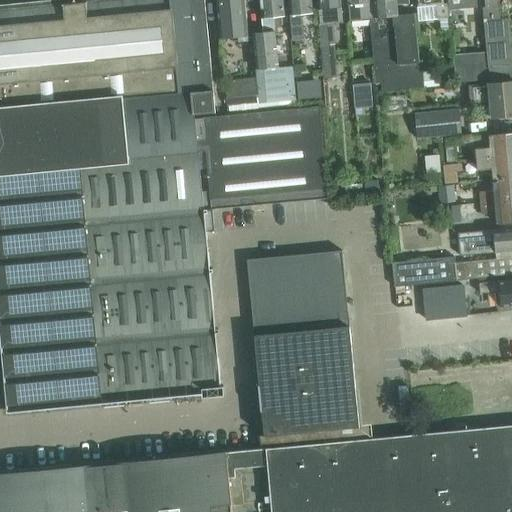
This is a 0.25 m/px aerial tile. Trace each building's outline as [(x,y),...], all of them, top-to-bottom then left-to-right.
[(0,157),(129,146),(130,158),(197,152),(196,138),(194,114),(214,113),(203,0),(106,0),(0,10),(0,157)] [(237,43),(247,42),(243,0),(214,0),(219,39),(237,38),(237,43)] [(259,0),(262,30),(274,29),(272,17),(284,15),(282,0),(259,0)] [(292,40),(296,39),(303,39),(302,25),(301,25),(299,14),(311,13),(310,0),(287,0),(291,31),(292,40)] [(316,0),(319,24),(323,79),(338,78),(333,24),(341,23),(340,6),(339,0),(316,0)] [(347,0),(349,19),(359,18),(358,3),(374,2),(373,0),(347,0)] [(381,91),(424,88),(441,86),(439,70),(422,72),(421,62),(418,62),(415,34),(419,33),(417,14),(398,16),(397,5),(408,4),(407,0),(373,0),(374,2),(375,18),(369,19),(375,83),(381,83),(381,91)] [(448,18),(446,4),(443,4),(442,0),(417,0),(418,6),(435,5),(437,19),(448,18)] [(474,0),(448,0),(450,9),(475,7),(474,0)] [(499,19),(497,4),(496,0),(483,0),(484,7),(481,7),(487,68),(488,68),(489,80),(511,77),(511,53),(508,18),(499,19)] [(227,106),(259,103),(296,99),(292,65),(277,67),(274,32),(252,34),(254,55),(239,57),(240,67),(255,66),(257,87),(226,90),(227,106)] [(511,116),(511,81),(468,86),(470,106),(490,104),(491,118),(511,116)] [(370,83),(353,84),(353,85),(355,109),(372,107),(370,83)] [(324,97),(323,86),(300,88),(301,99),(324,97)] [(203,138),(196,138),(197,152),(204,210),(206,232),(214,231),(212,212),(212,209),(252,205),(258,205),(264,204),(327,198),(328,198),(319,108),(201,119),(203,138)] [(457,109),(415,114),(417,138),(460,134),(457,109)] [(476,159),(511,155),(511,133),(489,135),(490,147),(475,148),(476,159)] [(129,146),(0,157),(0,327),(8,412),(28,410),(31,410),(102,403),(157,398),(179,396),(202,394),(202,397),(202,398),(208,397),(208,392),(218,391),(218,396),(224,395),(224,386),(220,387),(216,333),(218,333),(218,329),(215,330),(210,273),(213,272),(213,269),(210,270),(206,232),(204,210),(197,152),(130,158),(129,146)] [(457,161),(456,146),(445,147),(446,162),(457,161)] [(439,155),(425,157),(426,174),(441,173),(439,155)] [(511,155),(476,159),(477,170),(492,169),(493,180),(511,177),(511,155)] [(458,184),(456,164),(443,165),(446,185),(458,184)] [(511,177),(493,180),(494,191),(479,192),(480,203),(511,199),(511,177)] [(378,180),(366,181),(367,195),(379,194),(378,180)] [(361,184),(344,186),(345,197),(363,195),(361,184)] [(478,210),(476,192),(453,195),(455,212),(478,210)] [(511,199),(480,203),(481,214),(496,213),(497,224),(511,222),(511,199)] [(496,253),(496,260),(455,264),(454,257),(392,263),(394,287),(511,275),(511,228),(458,234),(461,256),(496,253)] [(0,511),(230,511),(228,478),(234,477),(234,469),(267,466),(271,511),(511,511),(511,425),(369,439),(359,440),(357,414),(342,251),(247,260),(260,386),(263,419),(263,423),(266,448),(224,452),(224,453),(105,465),(105,463),(104,463),(104,465),(92,466),(0,474),(0,511)] [(497,308),(511,306),(511,279),(479,283),(480,294),(495,292),(497,308)] [(484,417),(511,416),(511,407),(483,409),(484,417)] [(242,505),(261,503),(259,473),(239,475),(242,505)]
